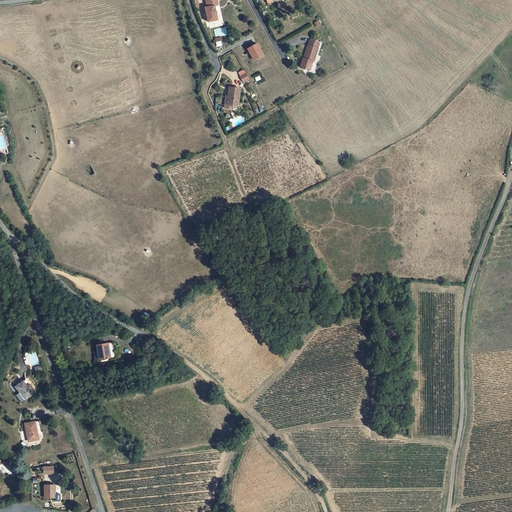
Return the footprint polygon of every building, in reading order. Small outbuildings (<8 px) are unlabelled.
[(213,0),(212,0),(205,0),(206,1),(204,2),(207,16),(216,14),(213,0)] [(302,54),(311,57),(317,38),(308,35),(302,54)] [(255,39),(246,44),(252,56),(261,50),(255,39)] [(247,74),(243,68),(238,71),(241,77),(247,74)] [(236,102),(238,84),(227,83),(226,95),(228,95),(227,101),(236,102)] [(89,175),(95,173),(91,165),(86,167),(89,175)] [(98,358),(111,356),(108,345),(108,343),(95,346),(95,348),(98,358)] [(23,399),(33,391),(23,378),(13,386),(23,399)] [(36,436),(32,420),(22,423),(27,439),(36,436)] [(0,469),(8,479),(14,473),(0,455),(0,469)] [(43,497),(58,497),(58,485),(42,484),(43,497)]
